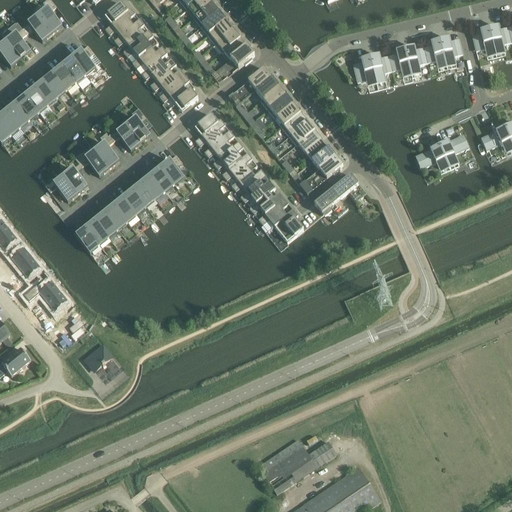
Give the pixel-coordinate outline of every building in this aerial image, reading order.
[(48,11),(38,19),(53,36),(63,28),(51,14),(57,9),(49,0),(43,5),(48,11)] [(148,0),(155,8),(160,5),(156,1),(156,0),(148,0)] [(187,12),(201,0),(183,0),(180,3),(187,12)] [(201,0),(187,12),(194,21),(212,6),(207,0),(201,0)] [(160,5),(155,8),(159,13),(163,10),(160,5)] [(122,6),(105,19),(112,27),(121,19),(128,14),(122,6)] [(200,29),(201,29),(219,14),(212,6),(194,21),(196,20),(202,27),(200,29)] [(105,32),(106,32),(110,37),(116,32),(121,38),(121,39),(141,23),(131,11),(128,14),(121,19),(112,27),(105,32)] [(208,38),(227,23),(219,14),(201,29),(208,38)] [(174,22),(170,18),(165,21),(169,26),(174,22)] [(43,44),(53,36),(38,19),(23,31),(25,35),(31,30),(43,44)] [(169,26),(173,31),(177,27),(174,22),(169,26)] [(130,50),(147,37),(150,35),(141,23),(121,39),(121,38),(114,43),(119,49),(125,44),(130,49),(130,50)] [(208,38),(215,47),(233,32),(227,25),(228,25),(227,23),(208,38)] [(499,32),(499,29),(490,31),(495,52),(504,50),(503,48),(511,45),(508,30),(499,32)] [(21,62),(31,54),(21,41),(27,36),(25,35),(23,31),(7,44),(21,62)] [(482,36),(473,38),(476,54),(485,52),(486,54),(495,52),(490,31),(481,34),(482,36)] [(241,41),(240,40),(233,32),(215,47),(222,55),(241,41)] [(123,54),(128,60),(134,55),(139,60),(139,61),(159,46),(150,35),(147,37),(130,50),(130,49),(123,54)] [(188,40),(184,35),(179,39),(183,43),(188,40)] [(183,43),(187,48),(192,45),(188,40),(183,43)] [(224,55),(231,63),(242,55),(242,54),(247,50),(248,50),(241,41),(222,55),(222,56),(224,55)] [(454,59),(463,57),(459,42),(450,44),(450,41),(441,43),(446,64),(455,62),(454,59)] [(432,48),(424,50),(428,66),(436,64),(437,66),(446,64),(441,43),(432,46),(432,48)] [(0,55),(11,70),(21,62),(7,44),(0,49),(0,55)] [(133,66),(137,71),(143,66),(148,72),(148,73),(168,57),(159,46),(139,61),(139,60),(133,66)] [(86,78),(96,70),(89,61),(94,56),(88,48),(72,60),(86,78)] [(239,72),(245,67),(246,69),(253,63),(252,62),(255,59),(247,50),(242,54),(242,55),(231,63),(239,72)] [(415,50),(406,52),(411,73),(420,71),(419,68),(428,66),(424,50),(415,52),(415,50)] [(406,52),(397,54),(397,57),(389,59),(392,74),(401,72),(402,75),(411,73),(406,52)] [(202,57),(198,53),(193,56),(197,61),(202,57)] [(142,77),(146,82),(152,77),(157,83),(158,84),(177,68),(168,57),(148,73),(148,72),(142,77)] [(197,61),(201,66),(206,62),(202,57),(197,61)] [(380,58),(371,60),(376,81),(385,79),(384,76),(392,74),(389,59),(380,61),(380,58)] [(63,68),(77,86),(86,78),(72,60),(71,59),(68,62),(69,63),(63,68)] [(371,60),(362,62),(362,65),(353,67),(358,85),(376,81),(371,60)] [(216,75),(209,66),(204,70),(212,79),(216,75)] [(63,68),(54,76),(68,93),(77,86),(63,68)] [(167,95),(183,82),(186,80),(177,68),(158,84),(157,83),(151,88),(155,94),(161,88),(166,94),(167,95)] [(248,84),(255,93),(272,80),(264,71),(261,74),(260,72),(253,78),(254,79),(248,84)] [(58,101),(68,93),(54,76),(53,74),(49,77),(50,78),(44,83),(58,101)] [(160,99),(164,105),(170,100),(176,106),(185,99),(192,93),(195,91),(186,80),(183,82),(167,95),(166,94),(160,99)] [(255,93),(256,94),(262,102),(260,103),(261,104),(280,89),(272,80),(255,93)] [(44,83),(35,91),(49,108),(58,101),(44,83)] [(49,108),(35,91),(34,89),(31,92),(32,93),(26,98),(40,116),(49,108)] [(261,104),(268,113),(287,98),(286,97),(286,98),(279,90),(280,89),(261,104)] [(192,93),(185,99),(176,106),(182,114),(198,101),(192,93)] [(16,106),(30,123),(40,116),(26,98),(25,97),(21,100),(22,101),(16,106)] [(268,113),(275,121),(294,106),(287,98),(268,113)] [(248,114),(241,105),(236,109),(243,118),(248,114)] [(7,113),(21,131),(30,123),(16,106),(7,113)] [(275,121),(282,130),(301,115),(300,115),(294,107),(294,106),(275,121)] [(0,118),(0,123),(12,138),(21,131),(7,113),(0,118)] [(248,114),(243,118),(250,127),(255,123),(248,114)] [(282,130),(289,139),(308,124),(301,115),(282,130)] [(127,128),(141,146),(151,138),(139,123),(145,119),(142,116),(127,128)] [(195,131),(202,138),(218,125),(212,117),(195,131)] [(0,143),(2,146),(12,138),(0,123),(0,143)] [(195,143),(200,149),(206,144),(211,150),(211,151),(231,135),(221,123),(218,125),(202,138),(195,143)] [(257,136),(262,132),(255,123),(250,127),(257,136)] [(289,139),(296,148),(315,133),(314,132),(308,124),(289,139)] [(127,128),(111,141),(114,144),(119,140),(131,154),(141,146),(127,128)] [(504,152),(511,148),(511,145),(504,128),(496,132),(496,134),(487,138),(492,151),(502,146),(504,152)] [(261,140),(266,137),(262,132),(257,136),(261,140)] [(299,147),(305,155),(322,141),(315,133),(296,148),(297,148),(299,147)] [(109,171),(119,163),(108,149),(114,144),(111,141),(106,135),(100,140),(105,146),(95,154),(109,171)] [(211,150),(204,155),(209,160),(215,155),(220,161),(220,162),(237,149),(240,146),(231,135),(211,151),(211,150)] [(439,147),(448,166),(457,162),(454,157),(464,152),(458,140),(449,144),(448,143),(439,147)] [(322,142),(322,141),(305,155),(312,163),(329,150),(328,150),(322,142)] [(268,148),(272,153),(276,149),(272,145),(268,148)] [(240,146),(237,149),(220,162),(220,161),(214,166),(218,172),(224,167),(229,172),(229,173),(249,158),(240,146)] [(439,170),(448,166),(439,147),(430,150),(431,152),(421,157),(427,169),(436,165),(439,170)] [(275,158),(280,154),(276,149),(272,153),(275,158)] [(336,159),(329,150),(312,163),(320,173),(331,164),(336,160),(336,159)] [(109,171),(95,154),(86,161),(81,156),(75,160),(80,166),(82,170),(88,165),(99,179),(109,171)] [(176,157),(171,162),(177,170),(183,166),(176,157)] [(249,158),(229,173),(229,172),(223,177),(227,183),(233,178),(238,183),(239,184),(258,169),(249,158)] [(336,160),(331,164),(320,173),(327,182),(333,177),(334,178),(341,172),(340,171),(343,169),(336,160)] [(171,162),(161,170),(175,188),(185,180),(177,170),(171,162)] [(282,166),(286,170),(290,167),(286,162),(282,166)] [(80,166),(64,179),(78,197),(88,189),(76,174),(82,170),(80,166)] [(290,175),(294,172),(290,167),(286,170),(290,175)] [(156,172),(157,173),(151,178),(165,195),(175,188),(161,170),(160,169),(156,172)] [(238,183),(232,188),(236,194),(242,189),(247,195),(248,195),(267,180),(258,169),(239,184),(238,183)] [(148,180),(142,185),(156,203),(165,195),(151,178),(150,176),(147,179),(148,180)] [(305,185),(304,184),(297,176),(293,179),(300,188),(305,185)] [(333,192),(341,202),(349,195),(356,204),(366,196),(351,177),(333,192)] [(64,179),(54,187),(48,192),(51,195),(56,190),(68,205),(78,197),(64,179)] [(267,180),(248,195),(247,195),(241,200),(245,205),(251,200),(256,206),(257,207),(276,191),(267,180)] [(310,183),(305,187),(312,197),(317,193),(310,183)] [(133,193),(147,210),(156,203),(142,185),(133,193)] [(266,218),(282,205),(285,202),(276,191),(257,207),(256,206),(250,211),(254,216),(260,211),(265,217),(266,218)] [(332,214),(330,211),(331,210),(338,219),(348,211),(341,202),(333,192),(314,207),(322,217),(323,216),(325,219),(332,214)] [(133,193),(123,200),(137,218),(147,210),(133,193)] [(119,202),(120,203),(114,208),(128,225),(137,218),(123,200),(122,199),(119,202)] [(269,223),(274,229),(293,213),(285,202),(282,205),(266,218),(265,217),(259,222),(263,228),(269,223)] [(110,211),(105,215),(119,233),(128,225),(114,208),(113,207),(109,209),(110,211)] [(287,245),(304,232),(295,221),(298,219),(293,213),(274,229),(287,245)] [(100,217),(101,218),(95,223),(109,240),(119,233),(105,215),(104,214),(100,217)] [(92,226),(86,230),(100,248),(109,240),(95,223),(94,222),(91,224),(92,226)] [(2,223),(0,224),(0,240),(10,233),(2,223)] [(81,232),(82,233),(76,238),(90,256),(100,248),(86,230),(85,229),(81,232)] [(10,233),(0,240),(0,246),(5,253),(18,242),(10,233)] [(25,251),(12,261),(20,271),(32,261),(25,251)] [(32,261),(20,271),(28,281),(40,270),(32,261)] [(40,285),(24,298),(29,304),(40,296),(47,305),(60,294),(52,285),(45,290),(40,285)] [(60,294),(47,305),(55,315),(68,304),(60,294)] [(0,345),(10,337),(0,325),(0,345)] [(105,365),(112,359),(103,349),(86,362),(95,373),(102,367),(103,368),(105,366),(105,365)] [(0,379),(6,374),(7,375),(8,374),(12,379),(31,364),(21,351),(5,364),(0,358),(0,357),(0,379)] [(298,442),(258,469),(277,497),(317,470),(309,458),(298,442)] [(359,470),(296,511),(368,511),(381,504),(359,470)]
